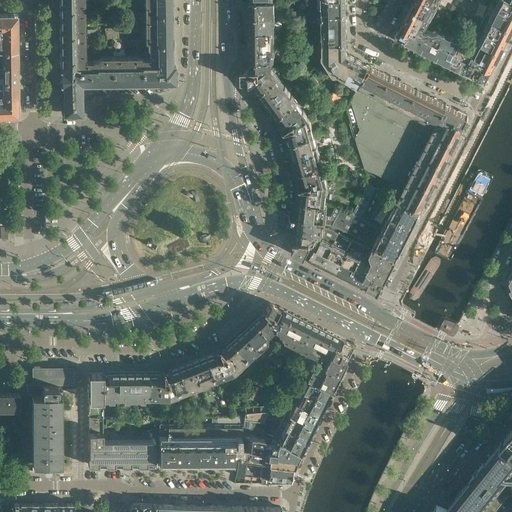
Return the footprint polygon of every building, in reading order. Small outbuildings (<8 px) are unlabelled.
[(83,8),(82,0),(60,0),(60,2),(59,3),(59,7),(61,8),(61,9),(83,8)] [(170,6),(170,0),(146,0),(147,12),(171,12),(171,11),(172,10),(172,6),(170,6)] [(271,0),(250,1),(250,16),(275,16),(275,10),(272,10),(271,0)] [(346,12),(345,0),(321,0),(321,6),(324,6),(324,12),(346,12)] [(442,8),(437,5),(427,0),(413,0),(410,8),(428,17),(431,11),(433,13),(435,9),(440,12),(442,8)] [(506,40),(511,27),(511,0),(492,0),(479,26),(481,27),(506,40)] [(83,21),(83,8),(61,9),(61,10),(59,10),(59,14),(61,15),(61,21),(83,21)] [(422,30),(428,17),(410,8),(402,23),(421,32),(422,30)] [(171,36),(171,19),(172,18),(172,14),(171,13),(171,12),(147,12),(147,41),(149,43),(149,42),(171,42),(171,41),(172,40),(172,36),(171,36)] [(346,42),(346,19),(346,12),(324,12),(324,18),(322,18),(322,36),(325,36),(325,42),(346,42)] [(16,41),(16,21),(17,20),(17,16),(16,16),(16,15),(13,13),(0,13),(0,48),(16,48),(16,47),(17,46),(17,42),(16,41)] [(272,31),(272,22),(275,22),(275,16),(250,16),(251,31),(272,31)] [(83,33),(83,21),(61,21),(61,27),(59,28),(59,32),(61,33),(61,34),(83,33)] [(419,46),(426,32),(422,30),(421,32),(402,23),(396,35),(419,46)] [(506,40),(481,27),(479,32),(482,34),(478,40),(500,51),(506,40)] [(272,40),(272,31),(251,31),(251,46),(275,46),(275,40),(272,40)] [(434,54),(443,35),(436,31),(432,33),(429,31),(426,31),(426,32),(419,46),(434,54)] [(83,46),(83,33),(61,34),(61,35),(59,35),(60,39),(61,40),(61,46),(83,46)] [(449,61),(459,40),(451,36),(450,39),(443,35),(434,54),(449,61)] [(464,69),(472,53),(466,49),(467,47),(462,45),(463,42),(459,40),(449,61),(464,69)] [(496,59),(500,51),(478,40),(472,53),(494,64),(496,59)] [(171,63),(171,49),(172,48),(172,44),(171,43),(171,42),(149,42),(149,43),(149,49),(150,50),(151,59),(142,59),(142,81),(175,81),(174,63),(171,63)] [(345,77),(346,75),(356,59),(346,54),(346,42),(325,42),(325,53),(322,53),(322,57),(333,74),(335,74),(338,73),(345,77)] [(83,58),(83,46),(61,46),(61,52),(60,53),(60,57),(61,58),(61,59),(82,58),(83,58)] [(272,61),(272,52),(276,52),(275,46),(251,46),(251,61),(270,61),(272,61)] [(0,63),(16,63),(16,54),(17,54),(17,50),(16,49),(16,48),(0,48),(0,63)] [(488,75),(494,64),(472,53),(464,69),(485,79),(486,76),(487,76),(488,75)] [(142,81),(142,59),(141,57),(99,58),(97,60),(93,60),(91,62),(86,62),(86,68),(78,68),(78,76),(78,82),(79,82),(142,81)] [(86,68),(86,62),(82,62),(82,58),(61,59),(61,60),(60,60),(60,64),(61,65),(61,76),(78,76),(78,68),(86,68)] [(358,86),(371,66),(356,59),(346,75),(352,80),(351,82),(358,86)] [(252,79),(269,66),(270,66),(270,61),(251,61),(251,69),(241,69),(241,80),(252,80),(252,79)] [(16,71),(16,63),(0,63),(0,78),(16,78),(16,77),(18,76),(18,72),(16,71)] [(277,80),(272,72),(275,70),(272,66),(270,66),(269,66),(252,79),(255,83),(254,84),(260,92),(277,80)] [(420,210),(460,132),(462,128),(454,124),(453,125),(440,118),(446,104),(371,66),(358,86),(346,107),(365,168),(393,182),(387,194),(399,199),(420,210)] [(80,94),(79,82),(78,82),(78,76),(61,76),(62,94),(80,94)] [(0,93),(17,93),(17,84),(18,84),(18,80),(16,79),(16,78),(0,78),(0,93)] [(269,104),(289,90),(285,85),(283,87),(277,80),(260,92),(269,104)] [(305,86),(302,80),(296,85),(299,90),(305,86)] [(295,104),(290,97),(292,94),(289,90),(269,104),(278,116),(295,104)] [(17,111),(17,93),(0,93),(0,113),(9,113),(10,114),(15,114),(15,111),(17,111)] [(82,111),(82,95),(80,94),(62,94),(62,111),(63,112),(80,112),(82,111)] [(309,118),(304,110),(301,112),(295,104),(278,116),(284,125),(285,124),(287,128),(309,118)] [(465,118),(467,115),(446,104),(440,118),(453,125),(454,124),(462,128),(465,119),(466,118),(465,118)] [(311,137),(308,128),(312,127),(309,118),(287,128),(289,133),(288,133),(291,143),(311,137)] [(318,151),(317,145),(313,146),(311,137),(291,143),(295,157),(318,151)] [(337,161),(333,147),(329,148),(333,163),(337,161)] [(319,166),(316,157),(320,157),(318,151),(295,157),(299,172),(319,166)] [(267,163),(261,164),(264,174),(270,172),(267,163)] [(327,184),(325,175),(321,176),(319,166),(299,172),(301,182),(302,182),(303,186),(327,184)] [(361,217),(375,187),(367,183),(353,213),(361,217)] [(325,204),(327,184),(303,186),(303,191),(302,191),(301,201),(325,204)] [(368,220),(382,191),(383,191),(375,187),(361,217),(368,220)] [(397,256),(414,221),(420,210),(399,199),(395,206),(393,205),(385,221),(387,222),(380,236),(379,235),(378,235),(373,245),(375,246),(397,256)] [(326,221),(327,210),(325,210),(325,204),(301,201),(299,218),(326,221)] [(361,217),(353,213),(342,207),(334,221),(326,221),(299,218),(299,224),(325,227),(325,223),(333,224),(373,245),(378,235),(379,235),(375,224),(368,220),(361,217)] [(322,264),(338,232),(328,227),(325,227),(299,224),(297,241),(292,250),(322,264)] [(349,278),(362,252),(365,246),(338,232),(322,264),(349,278)] [(378,293),(397,256),(375,246),(370,256),(362,252),(349,278),(378,293)] [(274,329),(280,318),(284,309),(269,301),(264,311),(261,314),(260,313),(253,320),(267,335),(274,329)] [(285,339),(297,316),(284,309),(280,318),(274,329),(277,331),(277,332),(280,334),(281,336),(285,339)] [(299,346),(311,323),(297,316),(285,339),(299,346)] [(453,334),(458,325),(458,323),(445,319),(444,319),(441,326),(441,327),(452,334),(453,334)] [(267,335),(253,320),(245,327),(246,327),(242,331),(258,349),(263,344),(261,343),(268,337),(267,335)] [(312,352),(324,329),(311,323),(299,346),(312,352)] [(327,358),(338,336),(324,329),(312,352),(318,355),(320,354),(327,358)] [(258,349),(242,331),(238,334),(230,341),(245,356),(251,350),(254,353),(258,349)] [(338,372),(348,353),(352,344),(338,336),(327,358),(323,365),(338,372)] [(237,363),(245,356),(230,341),(223,347),(223,348),(220,351),(233,372),(240,365),(237,363)] [(233,372),(220,351),(215,353),(215,352),(206,356),(213,376),(222,372),(224,375),(233,372)] [(213,376),(206,356),(192,361),(201,384),(206,382),(205,379),(213,376)] [(201,384),(192,361),(178,367),(185,386),(194,383),(195,386),(201,384)] [(338,372),(323,365),(319,363),(314,364),(308,377),(310,378),(330,388),(338,372)] [(72,383),(72,366),(32,366),(32,383),(42,383),(43,383),(57,383),(72,383)] [(185,386),(178,367),(168,371),(164,373),(168,397),(178,393),(176,390),(185,386)] [(149,394),(148,372),(133,373),(133,395),(139,395),(139,399),(144,399),(144,394),(149,394)] [(168,397),(164,373),(159,373),(159,372),(148,372),(149,394),(159,394),(159,397),(168,397)] [(113,399),(113,394),(118,394),(118,373),(88,373),(89,416),(103,416),(103,399),(113,399)] [(133,395),(133,373),(118,373),(118,394),(123,394),(123,399),(128,399),(128,395),(133,395)] [(324,400),(330,388),(310,378),(308,383),(306,383),(302,390),(324,400)] [(32,383),(27,383),(29,392),(33,392),(42,392),(42,383),(32,383)] [(49,462),(61,462),(61,392),(57,392),(57,383),(42,383),(42,392),(33,392),(32,462),(44,462),(44,464),(42,465),(44,468),(49,468),(50,465),(49,464),(49,462)] [(305,437),(324,400),(302,390),(299,396),(301,397),(298,402),(296,402),(290,414),(292,415),(289,420),(287,419),(284,426),(305,437)] [(0,408),(20,408),(20,399),(20,393),(0,392),(0,408)] [(268,418),(270,414),(272,411),(245,413),(243,423),(239,454),(239,457),(293,464),(299,449),(262,430),(266,421),(268,418)] [(155,442),(139,442),(137,442),(122,442),(121,442),(106,442),(106,439),(103,439),(103,431),(103,416),(89,416),(89,433),(89,455),(88,455),(88,465),(105,465),(105,464),(155,464),(155,463),(155,452),(155,442)] [(239,454),(243,423),(159,424),(159,464),(233,463),(233,456),(233,454),(239,454)] [(303,441),(305,437),(284,426),(280,433),(282,434),(279,439),(299,449),(303,441)] [(511,429),(509,433),(505,438),(501,443),(500,442),(499,443),(500,443),(511,452),(511,429)] [(511,511),(511,489),(506,474),(511,467),(511,452),(500,443),(447,509),(453,511),(511,511)] [(260,476),(262,463),(238,459),(235,475),(244,477),(245,474),(260,476)] [(293,467),(262,463),(260,476),(259,483),(273,483),(273,478),(290,480),(293,467)] [(36,511),(37,503),(11,503),(10,511),(36,511)] [(50,511),(51,503),(37,503),(36,511),(50,511)] [(74,511),(74,503),(51,503),(50,511),(74,511)] [(157,511),(157,503),(132,503),(131,503),(131,504),(130,504),(130,505),(129,511),(157,511)] [(174,511),(174,504),(157,503),(157,511),(174,511)]
